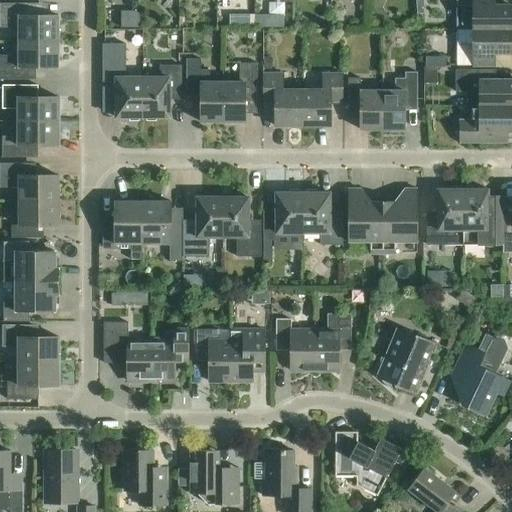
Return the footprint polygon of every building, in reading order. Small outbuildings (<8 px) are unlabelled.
[(456,0),(457,30),(511,30),(511,6),(495,6),(494,0),(456,0)] [(0,28),(19,29),(19,43),(59,43),(59,17),(28,17),(28,5),(0,4),(0,28)] [(255,16),(255,28),(272,28),(272,16),(255,16)] [(511,52),(511,30),(457,30),(457,66),(496,66),(496,54),(511,53),(511,52)] [(59,43),(19,43),(19,56),(0,56),(0,80),(28,81),(28,69),(59,69),(59,43)] [(143,119),(143,79),(125,79),(125,45),(103,45),(103,97),(116,97),(116,119),(143,119)] [(428,54),(428,80),(446,80),(446,54),(428,54)] [(272,71),(272,59),(264,59),(264,71),(272,71)] [(200,123),(223,123),(223,83),(210,83),(210,71),(201,71),(201,60),(186,60),(186,88),(200,88),(200,123)] [(223,83),(223,123),(245,123),(245,101),(257,101),(257,64),(239,64),(239,83),(223,83)] [(160,79),(143,79),(143,119),(170,119),(170,97),(182,97),(182,67),(160,67),(160,79)] [(467,92),(467,106),(479,106),(511,105),(511,79),(470,80),(470,70),(455,70),(455,92),(467,92)] [(395,92),(383,92),(383,131),(405,131),(405,103),(417,103),(417,73),(405,73),(405,79),(395,79),(395,92)] [(275,127),(303,127),(303,91),(283,91),(283,75),(263,75),(263,103),(275,103),(275,127)] [(303,91),(303,127),(331,127),(331,103),(342,103),(342,75),(322,75),(322,91),(303,91)] [(383,131),(383,92),(360,92),(360,79),(348,79),(348,103),(360,103),(360,131),(383,131)] [(19,110),(19,123),(59,123),(59,98),(33,98),(33,87),(3,87),(3,110),(19,110)] [(511,105),(479,106),(479,120),(459,120),(459,144),(507,144),(507,132),(511,131),(511,105)] [(59,123),(19,123),(19,137),(3,137),(3,159),(33,159),(33,147),(59,147),(59,123)] [(0,188),(19,189),(19,203),(59,203),(59,177),(27,177),(27,165),(0,164),(0,188)] [(383,254),(383,202),(361,202),(361,190),(348,190),(348,242),(370,242),(370,254),(383,254)] [(405,202),(383,202),(383,254),(395,254),(395,242),(418,242),(418,190),(405,190),(405,202)] [(426,246),(463,246),(463,190),(438,190),(438,218),(426,218),(426,246)] [(503,246),(503,222),(503,198),(488,198),(488,190),(463,190),(463,246),(503,246)] [(277,234),(303,234),(303,194),(276,194),(276,216),(263,216),(263,241),(277,241),(277,234)] [(303,194),(303,234),(320,234),(320,246),(343,246),(343,216),(330,216),(330,194),(303,194)] [(197,230),(182,230),(183,258),(209,258),(209,238),(223,238),(223,198),(197,199),(197,230)] [(249,198),(223,198),(223,238),(237,238),(237,258),(261,258),(261,230),(249,230),(249,198)] [(59,203),(19,203),(19,227),(11,227),(11,239),(40,239),(40,227),(59,227),(59,203)] [(131,261),(143,261),(143,203),(115,203),(115,218),(111,221),(103,221),(103,245),(117,245),(117,250),(131,250),(131,261)] [(143,203),(143,261),(143,245),(169,245),(169,261),(182,261),(182,258),(183,258),(182,230),(183,222),(171,222),(171,203),(143,203)] [(511,221),(503,222),(503,246),(503,254),(511,253),(511,221)] [(15,262),(15,283),(59,283),(59,269),(55,269),(55,253),(29,253),(29,243),(3,243),(3,262),(15,262)] [(450,272),(427,273),(428,288),(451,287),(450,272)] [(59,283),(15,283),(15,303),(3,303),(3,323),(29,323),(29,313),(55,313),(55,296),(59,296),(59,283)] [(463,290),(459,297),(470,305),(475,298),(463,290)] [(124,301),(124,294),(112,294),(112,306),(119,306),(124,301)] [(174,294),(174,302),(189,302),(189,294),(174,294)] [(315,332),(315,372),(339,372),(339,346),(351,346),(351,321),(339,321),(339,315),(327,315),(327,332),(315,332)] [(290,372),(315,372),(315,332),(291,331),(291,320),(276,320),(276,346),(290,346),(290,372)] [(151,382),(151,341),(128,341),(128,324),(103,324),(103,358),(125,358),(128,361),(127,382),(151,382)] [(18,348),(18,363),(59,363),(59,338),(33,338),(33,327),(2,327),(2,348),(18,348)] [(394,387),(416,396),(438,345),(408,333),(408,334),(397,330),(385,360),(380,358),(379,372),(377,378),(382,380),(382,382),(393,391),(394,387)] [(453,330),(447,342),(449,343),(453,345),(459,332),(453,330)] [(209,382),(231,382),(231,342),(218,342),(218,331),(197,331),(197,357),(208,357),(209,382)] [(231,342),(231,382),(253,383),(253,375),(265,375),(265,331),(231,331),(231,342)] [(163,341),(151,341),(151,382),(174,382),(174,368),(188,368),(188,332),(163,332),(163,341)] [(494,375),(505,350),(502,342),(499,341),(500,338),(494,336),(493,338),(485,334),(478,350),(466,345),(456,368),(468,374),(458,396),(462,406),(485,417),(496,394),(502,398),(509,382),(494,375)] [(59,363),(18,363),(18,375),(7,375),(7,401),(33,401),(33,387),(59,387),(59,363)] [(374,451),(357,443),(357,433),(335,433),(335,478),(356,478),(356,486),(377,497),(395,463),(400,453),(401,450),(380,439),(374,451)] [(22,511),(22,475),(10,475),(10,452),(0,451),(0,511),(10,511),(9,511),(22,511)] [(45,452),(45,504),(78,504),(77,452),(45,452)] [(153,477),(153,468),(153,452),(125,452),(125,492),(139,492),(139,506),(166,506),(166,477),(153,477)] [(190,495),(197,495),(208,506),(238,505),(238,469),(219,469),(219,452),(190,452),(190,495)] [(286,497),(286,511),(310,511),(311,490),(297,490),(297,478),(294,478),(294,452),(265,452),(265,480),(262,480),(262,497),(286,497)] [(405,468),(410,458),(400,453),(395,463),(405,468)] [(462,511),(455,506),(453,508),(448,504),(456,493),(424,469),(408,490),(436,511),(462,511)]
